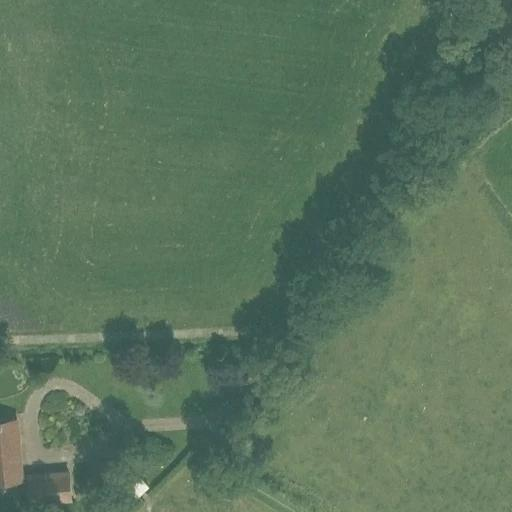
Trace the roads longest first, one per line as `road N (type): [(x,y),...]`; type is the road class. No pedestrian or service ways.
road 1 (track): [(458,0),(435,93),(261,371),(214,432)]
road 2 (track): [(221,417),(120,424),(81,388),(60,383),(31,404),(33,453),(54,460),(101,456)]
